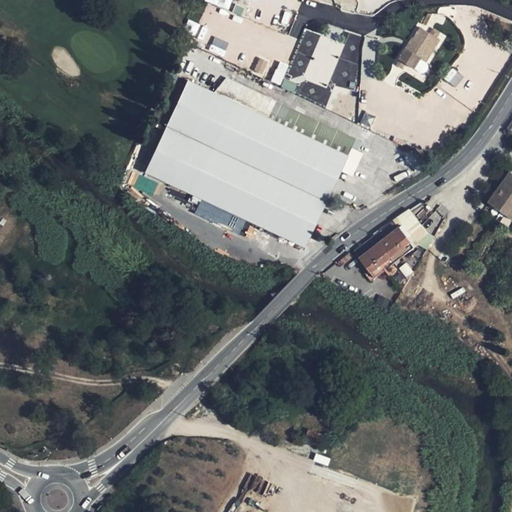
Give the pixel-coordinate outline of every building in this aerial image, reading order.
[(205,0),(205,1),(229,9),(231,0),(205,0)] [(500,17),(483,10),(480,17),(497,24),(500,17)] [(323,99),(341,41),(304,29),(292,66),(278,62),(271,83),(297,92),(301,80),(316,85),(312,96),(323,99)] [(415,69),(421,59),(417,56),(426,43),(430,46),(435,37),(424,29),(421,33),(419,32),(418,34),(420,35),(410,51),(406,49),(400,59),(415,69)] [(226,48),(226,42),(215,40),(214,47),(226,48)] [(417,56),(421,59),(430,46),(426,43),(417,56)] [(265,74),(270,62),(261,57),(255,70),(265,74)] [(189,80),(168,126),(219,151),(297,188),(326,201),(330,194),(331,191),(341,170),(351,148),(357,151),(360,146),(354,143),(356,138),(321,122),(227,78),(215,93),(189,80)] [(219,151),(168,126),(146,172),(191,193),(227,209),(249,220),(305,246),(326,201),(297,188),(219,151)] [(362,154),(357,151),(351,148),(341,170),(352,175),(362,154)] [(511,169),(489,200),(511,215),(511,169)] [(227,209),(191,193),(186,204),(243,231),(249,220),(227,209)] [(360,258),(399,228),(394,221),(355,251),(360,258)] [(412,244),(420,239),(424,233),(418,225),(405,235),(412,244)] [(414,247),(412,244),(405,235),(399,228),(360,258),(375,277),(388,268),(392,273),(406,262),(403,256),(414,247)] [(315,454),(314,462),(329,465),(330,457),(315,454)]
